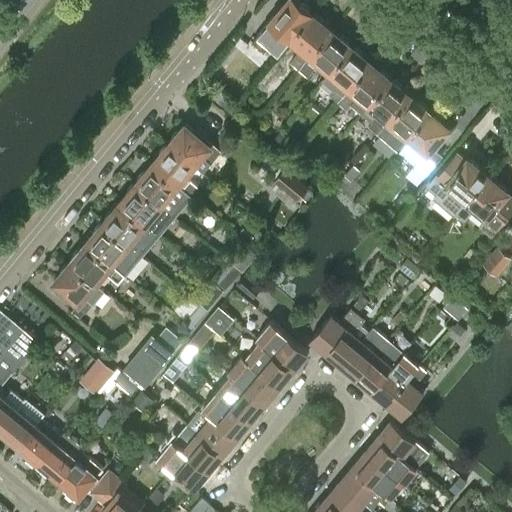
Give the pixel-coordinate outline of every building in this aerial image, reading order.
[(277,26),(289,36),(310,10),(308,9),(308,6),(303,1),(300,2),(297,0),(287,0),(284,3),(283,2),(262,27),(271,34),(277,26)] [(314,13),(310,10),(289,36),(310,53),(331,28),(322,20),(322,18),(317,13),(314,13)] [(340,35),(331,28),(310,53),(330,70),(351,44),(348,42),(348,39),(343,35),(340,35)] [(338,99),(370,60),(362,53),(361,50),(356,46),(353,46),(351,44),(330,70),(322,79),(333,88),(330,92),(338,99)] [(290,60),(299,66),(306,58),(298,51),(290,60)] [(314,65),(306,58),(299,66),(307,73),(314,65)] [(362,111),(390,77),(388,75),(387,72),(382,67),(379,68),(370,60),(338,99),(346,106),(350,102),(362,111)] [(377,132),(410,93),(401,86),(401,83),(395,78),(392,79),(390,77),(362,111),(373,120),(369,125),(377,132)] [(418,100),(410,93),(377,132),(385,139),(396,126),(409,136),(430,110),(427,107),(427,105),(421,100),(418,100)] [(434,147),(443,136),(442,135),(449,126),(441,119),(440,116),(435,112),(432,112),(430,110),(409,136),(401,145),(412,154),(418,159),(413,165),(425,175),(443,155),(434,147)] [(220,149),(195,128),(194,130),(185,122),(178,131),(175,131),(170,136),(171,139),(169,141),(195,162),(202,154),(210,161),(213,158),(220,149)] [(159,153),(152,162),(191,194),(198,186),(184,175),(195,162),(169,141),(166,145),(163,145),(159,150),(159,153)] [(447,205),(455,212),(488,173),(479,165),(479,163),(473,158),(470,158),(468,156),(446,182),(464,197),(460,201),(454,196),(447,205)] [(191,194),(152,162),(145,171),(142,171),(137,176),(137,179),(136,181),(174,214),(184,202),(191,194)] [(357,169),(351,164),(343,173),(349,178),(357,169)] [(308,186),(284,166),(274,179),(298,198),(308,186)] [(496,180),(488,173),(455,212),(464,219),(475,206),(486,215),(479,223),(492,234),(511,209),(511,198),(505,193),(508,190),(505,187),(505,184),(499,180),(496,180)] [(174,214),(136,181),(134,184),(131,184),(126,189),(127,192),(119,201),(158,233),(174,214)] [(158,233),(119,201),(112,210),(109,210),(104,215),(105,218),(103,220),(142,253),(158,233)] [(396,214),(389,207),(379,219),(386,225),(396,214)] [(142,253),(103,220),(101,223),(98,223),(93,228),(94,231),(86,240),(125,272),(126,273),(142,253)] [(244,226),(237,233),(248,242),(253,236),(244,226)] [(125,272),(86,240),(79,249),(76,249),(72,254),(72,257),(70,260),(96,281),(105,270),(118,281),(125,272)] [(510,256),(497,245),(483,262),(496,273),(510,256)] [(257,253),(255,251),(250,247),(243,254),(236,248),(228,257),(243,270),(257,253)] [(468,262),(476,253),(470,247),(462,257),(468,262)] [(406,258),(399,266),(412,277),(419,269),(406,258)] [(104,288),(96,281),(70,260),(67,262),(65,263),(60,268),(60,271),(53,280),(62,287),(61,288),(86,309),(104,288)] [(240,270),(233,264),(217,282),(224,289),(240,270)] [(253,295),(260,287),(244,274),(238,282),(253,295)] [(210,306),(217,298),(208,291),(201,299),(210,306)] [(362,293),(354,303),(360,308),(368,298),(362,293)] [(452,295),(444,304),(459,317),(467,308),(452,295)] [(77,302),(71,309),(79,315),(85,309),(77,302)] [(199,303),(185,320),(192,327),(207,309),(199,303)] [(330,313),(310,336),(326,349),(357,311),(351,306),(339,320),(330,313)] [(357,311),(326,349),(341,362),(369,329),(360,322),(364,318),(357,311)] [(2,328),(0,326),(0,358),(13,369),(36,341),(9,319),(2,328)] [(458,337),(465,328),(457,321),(449,330),(458,337)] [(369,329),(341,362),(357,375),(388,337),(373,324),(369,329)] [(182,339),(165,325),(157,336),(173,350),(182,339)] [(308,350),(280,327),(266,344),(293,367),(308,350)] [(173,350),(157,336),(151,332),(141,344),(163,362),(173,350)] [(388,337),(357,375),(372,388),(392,364),(404,350),(388,337)] [(200,346),(191,338),(184,346),(193,354),(200,346)] [(293,367),(266,344),(259,338),(245,355),(248,358),(279,384),(293,367)] [(145,384),(163,362),(141,344),(123,366),(145,384)] [(392,364),(372,388),(387,401),(419,363),(404,350),(392,364)] [(113,371),(93,354),(79,371),(99,388),(113,371)] [(0,384),(13,369),(0,358),(0,384)] [(279,384),(248,358),(234,375),(237,378),(265,401),(279,384)] [(419,363),(387,401),(403,414),(421,393),(422,391),(423,390),(414,383),(426,369),(419,363)] [(176,370),(169,364),(163,372),(170,378),(176,370)] [(265,401),(237,378),(223,395),(251,418),(265,401)] [(0,425),(22,398),(11,389),(5,396),(0,391),(0,425)] [(251,418),(223,395),(216,389),(215,390),(214,389),(202,403),(204,404),(202,406),(206,408),(237,434),(251,418)] [(0,428),(18,443),(41,416),(45,412),(25,395),(22,398),(0,425),(0,428)] [(237,434),(206,408),(202,406),(201,405),(187,422),(198,431),(223,452),(237,434)] [(112,413),(105,407),(95,420),(102,426),(112,413)] [(39,461),(62,433),(41,416),(18,443),(39,461)] [(391,418),(378,434),(416,465),(421,458),(407,447),(415,438),(391,418)] [(183,436),(169,425),(164,431),(177,442),(181,439),(183,436)] [(136,427),(131,433),(139,440),(144,434),(136,427)] [(59,477),(82,449),(84,446),(65,430),(62,433),(39,461),(37,463),(47,472),(49,469),(59,477)] [(223,452),(198,431),(187,444),(181,439),(177,442),(209,468),(223,452)] [(378,434),(365,449),(389,469),(396,460),(410,472),(416,465),(378,434)] [(209,468),(177,442),(162,459),(194,486),(209,468)] [(153,452),(145,445),(137,454),(145,461),(153,452)] [(97,472),(102,466),(82,449),(59,477),(67,484),(67,487),(73,493),(77,492),(79,494),(97,472)] [(365,449),(353,464),(390,496),(396,489),(382,477),(389,469),(365,449)] [(353,464),(340,480),(363,499),(370,491),(384,503),(390,496),(353,464)] [(90,490),(98,497),(117,475),(108,468),(90,490)] [(126,482),(117,475),(98,497),(107,504),(100,511),(135,511),(140,507),(144,501),(124,484),(126,482)] [(340,480),(327,495),(347,511),(360,511),(356,508),(363,499),(340,480)] [(165,493),(158,487),(149,498),(156,504),(165,493)] [(347,511),(327,495),(314,510),(316,511),(347,511)] [(188,511),(202,511),(210,503),(202,496),(188,511)] [(210,503),(202,511),(217,511),(219,511),(210,503)]
